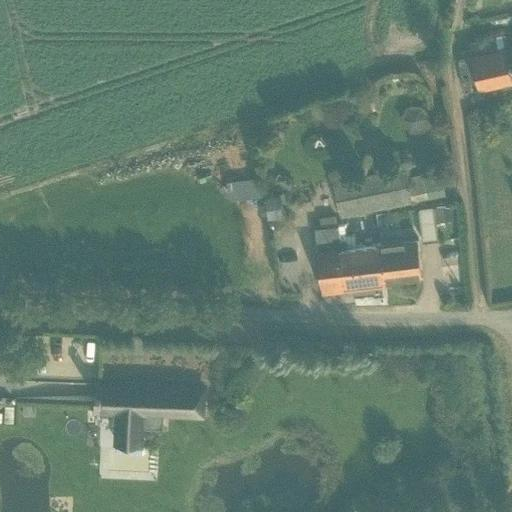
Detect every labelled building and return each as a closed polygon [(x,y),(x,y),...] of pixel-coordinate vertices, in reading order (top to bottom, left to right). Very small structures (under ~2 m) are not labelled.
[(479,82),(511,75),(511,41),(473,49),(479,82)] [(430,126),(448,126),(448,111),(430,111),(430,126)] [(256,150),(257,166),(271,166),(271,149),(256,150)] [(343,209),(416,193),(409,160),(336,175),(343,209)] [(229,197),(260,193),(257,167),(226,171),(229,197)] [(305,195),(287,196),(288,213),(306,213),(305,195)] [(444,202),(442,233),(461,235),(463,203),(444,202)] [(370,282),(421,278),(417,235),(367,239),(370,282)] [(370,282),(367,239),(320,243),(323,286),(370,282)] [(136,445),(138,411),(202,414),(204,381),(86,374),(83,412),(110,414),(108,444),(136,445)] [(12,405),(13,420),(37,418),(36,403),(12,405)]
